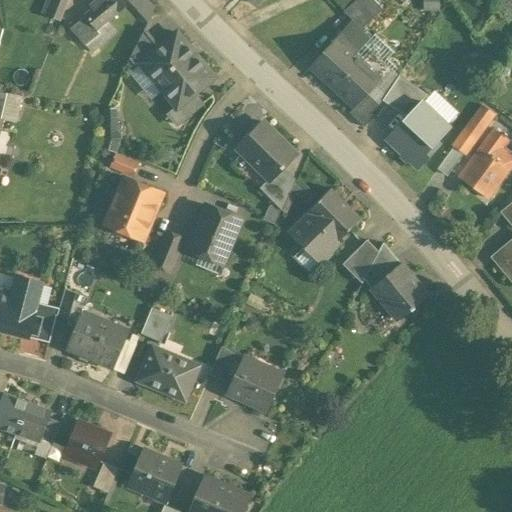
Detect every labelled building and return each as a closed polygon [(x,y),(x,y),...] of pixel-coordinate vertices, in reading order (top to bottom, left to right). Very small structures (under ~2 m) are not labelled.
[(68,0),(55,0),(54,3),(49,1),(43,14),(52,18),(60,21),(68,0)] [(109,0),(98,0),(92,5),(95,9),(87,16),(99,30),(109,21),(120,12),(109,0)] [(109,0),(120,12),(129,4),(133,0),(109,0)] [(151,0),(133,0),(129,4),(147,23),(156,5),(151,0)] [(335,0),(345,11),(355,3),(352,0),(335,0)] [(345,11),(345,12),(354,21),(362,28),(363,28),(384,8),(375,0),(357,0),(355,3),(345,11)] [(441,0),(429,0),(430,9),(442,9),(441,0)] [(511,0),(504,0),(497,11),(509,21),(511,17),(511,0)] [(73,28),(87,45),(92,41),(101,33),(99,30),(87,16),(73,28)] [(52,18),(44,36),(52,39),(60,21),(52,18)] [(118,33),(109,21),(99,30),(101,33),(92,41),(99,49),(118,33)] [(354,21),(340,36),(312,67),(355,108),(356,108),(369,93),(393,69),(373,51),(365,59),(358,53),(373,37),(363,28),(362,28),(354,21)] [(160,48),(145,30),(130,59),(137,68),(142,64),(141,63),(160,48)] [(160,48),(141,63),(142,64),(164,91),(177,106),(178,108),(196,92),(215,77),(178,33),(160,48)] [(450,38),(440,38),(439,49),(449,49),(450,38)] [(99,49),(92,41),(87,45),(94,53),(99,49)] [(152,100),(164,91),(142,64),(137,68),(131,73),(152,100)] [(417,86),(400,75),(384,99),(400,110),(401,110),(417,86)] [(417,86),(401,110),(410,116),(426,92),(417,86)] [(9,94),(0,92),(0,118),(3,120),(9,94)] [(178,108),(177,106),(167,114),(178,128),(206,104),(196,92),(178,108)] [(369,93),(356,108),(355,108),(351,112),(366,126),(380,104),(369,93)] [(23,96),(9,94),(3,120),(17,123),(23,96)] [(436,124),(418,107),(410,116),(428,133),(436,124)] [(483,107),(455,146),(464,153),(466,154),(494,115),(483,107)] [(104,148),(116,154),(120,143),(120,123),(117,123),(116,109),(105,109),(106,140),(104,148)] [(428,133),(410,116),(389,138),(418,166),(440,144),(428,133)] [(266,122),(239,148),(269,180),(270,181),(284,168),(297,155),(266,122)] [(494,129),(459,176),(489,198),(511,167),(511,152),(505,147),(510,141),(506,138),(508,135),(505,133),(504,136),(494,129)] [(455,146),(439,168),(449,175),(464,153),(455,146)] [(139,164),(117,154),(112,167),(134,176),(139,164)] [(284,168),(270,181),(269,180),(261,188),(283,211),(292,191),(296,181),(284,168)] [(161,191),(124,176),(105,224),(141,239),(146,237),(150,227),(149,222),(154,209),(159,207),(163,197),(161,191)] [(310,194),(296,181),(292,191),(301,202),(310,194)] [(332,189),(289,232),(321,264),(341,244),(339,241),(361,218),(332,189)] [(511,202),(501,212),(511,225),(511,202)] [(242,219),(207,205),(189,249),(201,254),(203,248),(226,258),(242,219)] [(168,232),(154,265),(170,272),(184,239),(168,232)] [(368,240),(343,264),(362,282),(364,278),(379,251),(368,240)] [(379,251),(364,278),(372,288),(401,264),(384,243),(379,251)] [(511,244),(494,260),(511,281),(511,244)] [(201,254),(189,249),(185,259),(220,273),(226,258),(203,248),(201,254)] [(401,264),(372,288),(399,320),(412,309),(413,310),(415,308),(414,307),(428,296),(402,263),(401,264)] [(12,292),(0,288),(0,332),(30,340),(31,337),(39,303),(45,281),(16,274),(12,292)] [(81,295),(66,288),(58,316),(70,321),(81,295)] [(58,308),(39,303),(31,337),(50,342),(58,308)] [(173,316),(152,308),(142,333),(162,341),(173,316)] [(130,331),(83,311),(67,349),(114,369),(126,341),(130,331)] [(114,369),(125,374),(137,345),(126,341),(114,369)] [(222,347),(210,375),(222,380),(234,352),(222,347)] [(199,367),(154,348),(139,381),(185,400),(199,367)] [(234,352),(222,380),(231,384),(244,356),(234,352)] [(258,363),(244,356),(231,384),(228,391),(268,409),(284,375),(281,373),(280,377),(257,366),(258,363)] [(0,378),(0,399),(2,400),(4,393),(9,381),(0,378)] [(0,404),(0,428),(17,434),(28,402),(4,393),(2,400),(0,404)] [(28,402),(17,434),(38,442),(42,443),(43,441),(51,419),(54,411),(28,402)] [(51,419),(43,441),(53,445),(62,423),(51,419)] [(112,435),(80,422),(66,454),(98,467),(112,435)] [(42,443),(38,442),(33,455),(46,460),(53,445),(43,441),(42,443)] [(145,449),(129,486),(169,502),(184,466),(145,449)] [(120,468),(106,462),(95,487),(109,493),(120,468)] [(246,511),(253,497),(205,477),(190,511),(246,511)]
